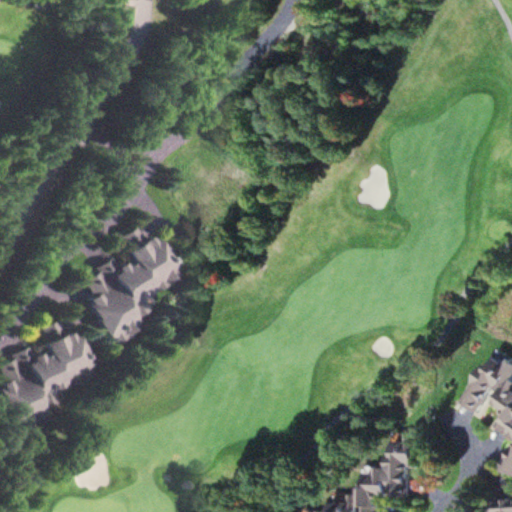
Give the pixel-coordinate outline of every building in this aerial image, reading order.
[(108,343),(138,327),(131,315),(145,308),(137,295),(176,274),(152,231),(140,237),(133,226),(115,236),(127,258),(113,265),(108,256),(91,265),(94,271),(79,279),(89,296),(84,299),(108,343)] [(0,393),(15,431),(44,419),(40,408),(55,402),(50,390),(91,374),(73,328),(61,333),(56,319),(36,327),(45,350),(30,356),(26,346),(7,353),(9,359),(0,362),(0,393)] [(511,356),(500,349),(468,401),(483,410),(497,387),(506,392),(499,403),(509,409),(499,426),(511,434),(511,451),(504,466),(511,470),(511,356)] [(320,511),(303,511),(302,511),(380,511),(381,496),(411,496),(412,466),(423,466),(423,434),(395,434),(394,467),(381,467),(380,473),(370,473),(370,487),(362,487),(361,495),(351,494),(351,500),(333,500),(332,511),(320,511)] [(107,485),(106,452),(85,452),(86,485),(107,485)] [(511,511),(511,497),(494,498),(495,511),(511,511)]
